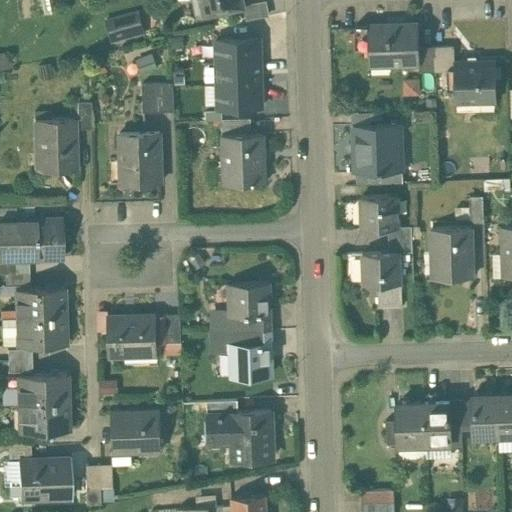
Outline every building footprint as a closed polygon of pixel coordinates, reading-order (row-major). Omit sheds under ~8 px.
[(242,0),(201,0),(204,14),(243,6),(242,0)] [(244,7),(246,20),(272,15),(269,0),(251,4),(251,6),(244,7)] [(137,12),(106,20),(111,37),(131,32),(132,36),(143,33),(137,12)] [(418,23),(368,24),(368,25),(368,47),(369,64),(419,63),(419,46),(418,23)] [(368,25),(355,25),(356,47),(368,47),(368,25)] [(259,37),(215,39),(216,62),(260,61),(259,37)] [(454,45),(435,46),(434,46),(435,71),(454,71),(454,60),(454,45)] [(434,46),(419,46),(419,63),(419,71),(435,71),(434,46)] [(0,68),(10,68),(10,52),(0,51),(0,68)] [(154,55),(136,61),(142,76),(160,69),(154,55)] [(454,60),(454,71),(455,102),(496,101),(495,59),(454,60)] [(260,61),(216,62),(217,84),(261,82),(260,61)] [(405,92),(421,93),(421,77),(405,77),(405,92)] [(173,82),(142,83),(143,111),(174,110),(173,82)] [(261,82),(217,84),(218,107),(262,106),(261,82)] [(92,127),(91,100),(77,101),(78,128),(92,127)] [(251,117),(222,118),(223,133),(251,133),(251,117)] [(74,118),(34,119),(36,169),(76,168),(74,118)] [(401,122),(353,124),(354,172),(356,172),(382,171),(402,170),(401,122)] [(160,131),(119,132),(120,161),(125,161),(126,180),(121,180),(121,182),(161,181),(160,131)] [(251,133),(223,133),(224,162),(228,162),(229,183),(265,182),(263,132),(251,133)] [(382,171),(356,172),(357,184),(383,183),(382,171)] [(397,195),(361,196),(362,228),(388,227),(398,227),(398,226),(397,195)] [(482,195),(469,196),(470,222),(483,222),(482,195)] [(61,216),(32,217),(32,221),(12,221),(11,221),(12,257),(12,258),(29,257),(63,256),(61,216)] [(12,221),(12,217),(0,217),(0,256),(12,257),(11,221),(12,221)] [(412,225),(398,226),(398,227),(388,227),(388,239),(412,238),(412,225)] [(511,225),(502,225),(503,254),(507,254),(507,275),(511,275),(511,225)] [(471,226),(431,228),(432,257),(436,257),(436,278),(472,277),(471,226)] [(412,238),(388,239),(389,251),(399,251),(399,252),(412,251),(412,238)] [(389,251),(362,252),(363,284),(400,283),(399,252),(399,251),(389,251)] [(12,258),(12,257),(0,256),(0,271),(5,272),(29,271),(29,257),(12,258)] [(29,271),(5,272),(5,284),(29,283),(29,271)] [(268,281),(230,283),(231,314),(231,315),(269,314),(268,281)] [(401,284),(377,284),(378,307),(402,306),(401,284)] [(64,286),(16,287),(17,315),(65,314),(64,286)] [(180,312),(165,313),(166,341),(181,341),(180,312)] [(156,313),(108,314),(109,354),(157,353),(156,313)] [(65,314),(17,315),(18,344),(66,342),(65,314)] [(269,314),(231,315),(231,314),(217,314),(218,329),(237,329),(237,327),(270,326),(269,314)] [(270,328),(238,330),(237,329),(218,329),(212,329),(212,350),(232,350),(232,343),(270,341),(270,328)] [(270,341),(232,343),(232,350),(233,375),(271,374),(270,341)] [(31,346),(7,347),(8,359),(32,358),(31,346)] [(32,358),(8,359),(8,371),(32,370),(32,358)] [(66,372),(18,374),(19,402),(67,400),(66,372)] [(511,392),(497,393),(498,434),(511,433),(511,392)] [(497,393),(473,394),(474,424),(474,434),(498,434),(497,393)] [(238,399),(207,400),(208,413),(232,412),(232,411),(238,411),(238,399)] [(67,400),(19,402),(20,430),(68,428),(67,400)] [(461,400),(449,401),(450,425),(462,424),(461,400)] [(473,400),(461,400),(462,424),(474,424),(473,400)] [(449,401),(425,402),(426,442),(450,441),(450,425),(449,401)] [(425,402),(397,402),(398,419),(398,443),(426,442),(425,402)] [(159,409),(111,410),(113,462),(113,463),(132,462),(132,450),(161,449),(159,409)] [(238,411),(232,411),(232,412),(208,413),(208,442),(233,441),(233,459),(259,458),(259,456),(273,456),(271,409),(238,411)] [(398,419),(386,419),(386,443),(398,443),(398,419)] [(462,424),(450,425),(450,441),(451,443),(462,443),(462,424)] [(30,433),(8,434),(8,446),(30,445),(30,433)] [(30,445),(8,446),(9,458),(19,458),(19,457),(31,457),(30,445)] [(31,457),(19,457),(19,458),(20,497),(70,496),(69,456),(31,457)] [(113,462),(101,463),(102,487),(103,487),(113,486),(114,486),(113,463),(113,462)] [(101,463),(85,464),(86,487),(102,487),(101,463)] [(113,486),(103,487),(103,499),(113,498),(113,486)] [(393,489),(360,490),(361,502),(394,501),(393,489)] [(267,511),(266,494),(231,496),(232,507),(210,509),(209,511),(267,511)] [(394,511),(394,501),(361,502),(361,511),(394,511)]
